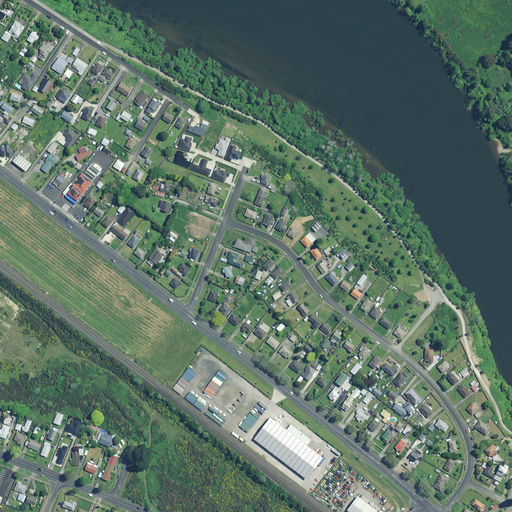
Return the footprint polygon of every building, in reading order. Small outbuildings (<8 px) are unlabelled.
[(25,26),(16,21),(8,32),(6,31),(1,39),(7,42),(11,36),(17,40),(25,26)] [(37,33),(33,30),(27,40),(32,43),(33,42),(35,43),(39,37),(36,35),(37,33)] [(43,54),(46,56),(50,52),(51,52),(54,47),(48,43),(46,45),(43,43),(38,50),(43,54)] [(28,50),(24,47),(19,54),(23,57),(28,50)] [(68,63),(59,57),(52,68),(61,74),(68,63)] [(88,65),(77,58),(72,66),(79,71),(78,73),(81,75),(88,65)] [(103,67),(97,63),(92,71),(98,75),(103,67)] [(73,72),(68,69),(64,75),(69,78),(73,72)] [(114,74),(106,69),(103,74),(111,79),(114,74)] [(21,88),(27,91),(28,90),(29,91),(39,76),(34,73),(31,77),(24,73),(18,82),(23,85),(21,88)] [(52,82),(45,78),(41,84),(42,84),(39,90),(44,93),(52,82)] [(132,90),(121,83),(117,89),(127,96),(132,90)] [(0,95),(1,96),(2,95),(4,96),(8,90),(4,87),(0,92),(0,95)] [(70,94),(62,89),(56,98),(58,99),(64,103),(70,94)] [(149,96),(143,90),(136,99),(134,102),(139,107),(149,96)] [(22,96),(12,93),(10,99),(19,103),(22,96)] [(71,101),(76,105),(78,102),(80,104),(84,99),(75,94),(71,101)] [(114,99),(109,95),(107,98),(111,100),(106,108),(112,111),(117,104),(113,101),(114,99)] [(157,101),(153,99),(148,106),(149,107),(146,112),(150,114),(152,111),(154,113),(161,103),(157,100),(157,101)] [(8,116),(14,108),(11,106),(10,107),(5,103),(1,107),(5,111),(4,113),(8,116)] [(44,111),(34,104),(31,110),(40,116),(44,111)] [(93,110),(87,107),(82,118),(88,121),(93,110)] [(65,111),(64,111),(61,116),(70,123),(74,117),(65,111)] [(131,116),(124,111),(121,115),(119,114),(116,119),(118,120),(120,117),(127,122),(131,116)] [(173,118),(166,113),(162,119),(170,124),(173,118)] [(0,127),(4,122),(8,125),(12,120),(5,115),(4,116),(1,114),(0,115),(0,127)] [(35,121),(25,116),(23,122),(32,126),(35,121)] [(107,119),(100,116),(96,125),(102,128),(107,119)] [(186,120),(181,117),(175,126),(181,129),(186,120)] [(147,124),(139,120),(135,126),(142,131),(147,124)] [(67,138),(66,140),(65,142),(62,139),(60,142),(69,149),(79,136),(68,128),(64,135),(67,138)] [(21,142),(14,136),(7,146),(14,151),(21,142)] [(137,141),(130,137),(125,146),(131,150),(137,141)] [(110,141),(104,138),(101,143),(107,146),(110,141)] [(224,142),(219,139),(214,148),(219,152),(220,150),(227,155),(232,147),(227,144),(229,142),(225,139),(224,142)] [(58,144),(54,141),(47,150),(51,153),(58,144)] [(209,148),(204,145),(197,156),(202,159),(209,148)] [(87,152),(84,146),(78,149),(81,154),(76,156),(78,161),(91,153),(90,151),(87,152)] [(152,151),(147,147),(142,155),(147,158),(152,151)] [(57,156),(52,152),(45,160),(47,162),(41,168),(46,173),(58,160),(55,158),(57,156)] [(32,164),(19,154),(16,159),(15,158),(12,161),(26,171),(32,164)] [(124,164),(118,160),(113,167),(120,171),(124,164)] [(66,195),(76,203),(99,171),(90,164),(66,195)] [(144,173),(138,170),(133,178),(139,181),(144,173)] [(60,186),(65,179),(69,174),(66,172),(65,174),(62,171),(59,174),(53,183),(57,186),(58,185),(60,186)] [(271,176),(262,173),(260,177),(263,178),(261,183),(267,185),(271,176)] [(164,198),(165,193),(169,194),(170,189),(174,190),(175,185),(165,183),(164,185),(161,184),(159,192),(159,191),(158,196),(164,198)] [(217,186),(211,183),(207,193),(213,195),(217,186)] [(269,191),(261,188),(259,192),(254,204),(262,207),(264,202),(263,202),(265,194),(267,195),(269,191)] [(96,201),(91,197),(85,205),(90,209),(96,201)] [(218,200),(210,197),(207,203),(216,206),(218,200)] [(170,203),(164,202),(163,205),(160,205),(160,207),(162,207),(162,211),(168,212),(170,203)] [(125,208),(121,205),(117,210),(122,214),(125,208)] [(104,212),(98,207),(94,212),(100,217),(104,212)] [(257,213),(246,209),(243,215),(254,219),(253,221),(257,223),(259,217),(258,216),(256,216),(257,213)] [(273,217),(262,212),(261,215),(266,217),(263,224),(269,226),(273,217)] [(113,220),(108,216),(102,223),(107,227),(113,220)] [(208,221),(201,218),(198,225),(205,227),(208,221)] [(287,221),(281,218),(276,228),(284,233),(286,228),(284,226),(287,221)] [(321,225),(317,221),(313,225),(317,230),(321,225)] [(128,235),(115,225),(111,230),(124,240),(128,235)] [(294,239),(299,232),(292,227),(287,235),(294,239)] [(178,236),(170,230),(167,234),(171,237),(172,235),(176,238),(178,236)] [(203,232),(196,230),(194,236),(200,239),(203,232)] [(316,240),(309,233),(301,241),(307,248),(316,240)] [(140,240),(134,236),(128,244),(134,248),(140,240)] [(244,242),(237,239),(234,247),(250,253),(251,251),(257,253),(258,248),(248,244),(248,245),(243,243),(244,242)] [(173,243),(169,248),(174,251),(177,247),(173,243)] [(198,250),(190,247),(189,251),(191,252),(189,258),(195,260),(198,250)] [(322,256),(316,247),(310,251),(316,260),(322,256)] [(146,254),(138,248),(134,253),(142,259),(146,254)] [(164,260),(162,259),(164,257),(163,256),(164,255),(162,253),(156,248),(149,258),(151,260),(148,263),(152,266),(154,263),(157,265),(158,262),(161,264),(164,260)] [(348,256),(343,250),(338,254),(343,260),(348,256)] [(239,255),(231,251),(228,258),(230,259),(228,262),(241,268),(243,263),(236,260),(239,255)] [(276,263),(271,258),(263,267),(268,271),(276,263)] [(327,264),(325,261),(317,266),(323,274),(328,270),(325,265),(327,264)] [(191,269),(182,263),(178,268),(180,269),(179,272),(186,276),(191,269)] [(233,277),(230,266),(224,268),(224,269),(223,270),(224,273),(225,272),(226,277),(229,276),(229,278),(233,277)] [(284,272),(280,267),(271,274),(276,280),(284,272)] [(339,281),(330,272),(325,277),(334,286),(339,281)] [(368,277),(364,274),(357,283),(361,286),(368,277)] [(245,279),(237,276),(235,282),(242,285),(245,279)] [(274,279),(270,276),(265,282),(269,285),(274,279)] [(181,283),(175,279),(171,284),(176,289),(181,283)] [(294,285),(290,280),(280,286),(283,292),(294,285)] [(351,286),(344,280),(340,286),(347,291),(351,286)] [(362,294),(355,289),(351,294),(358,300),(362,294)] [(217,292),(213,290),(209,300),(215,302),(219,294),(216,293),(217,292)] [(299,300),(294,292),(286,297),(288,300),(286,301),(290,307),(299,300)] [(373,303),(367,299),(360,308),(366,312),(373,303)] [(310,311),(302,304),(297,308),(302,313),(302,314),(305,317),(310,311)] [(230,309),(224,305),(220,310),(223,312),(221,314),(225,317),(230,309)] [(381,312),(375,307),(370,315),(376,319),(381,312)] [(241,320),(233,314),(228,320),(236,326),(241,320)] [(321,321),(313,314),(309,319),(314,323),(313,324),(316,326),(321,321)] [(393,324),(384,317),(380,323),(389,329),(393,324)] [(251,322),(248,320),(241,329),(244,332),(246,330),(249,333),(253,328),(249,325),(251,322)] [(285,326),(281,323),(276,329),(280,332),(285,326)] [(331,327),(325,323),(320,329),(321,329),(319,331),(322,333),(323,331),(328,335),(332,330),(329,329),(331,327)] [(262,339),(263,338),(265,339),(266,337),(264,336),(268,331),(260,325),(257,329),(256,328),(253,332),(262,339)] [(405,334),(398,328),(394,333),(401,339),(405,334)] [(342,333),(340,332),(339,334),(336,332),(330,339),(332,340),(331,341),(334,343),(335,342),(337,344),(343,337),(341,335),(342,333)] [(280,343),(271,337),(267,342),(275,349),(280,343)] [(330,344),(325,341),(322,346),(326,349),(330,344)] [(356,348),(347,341),(343,346),(352,353),(356,348)] [(312,350),(307,345),(303,348),(309,353),(312,350)] [(293,353),(283,346),(279,352),(289,360),(293,353)] [(364,347),(362,346),(359,350),(361,351),(358,355),(360,357),(359,358),(361,359),(362,358),(364,359),(370,351),(365,346),(364,347)] [(433,362),(433,348),(425,348),(425,361),(428,361),(428,362),(433,362)] [(381,360),(376,356),(369,365),(374,369),(381,360)] [(299,363),(295,360),(290,367),(298,373),(303,368),(298,364),(299,363)] [(446,360),(437,367),(443,373),(451,366),(446,360)] [(361,366),(357,363),(350,372),(355,375),(361,366)] [(392,368),(386,363),(382,368),(392,376),(398,369),(393,366),(392,368)] [(314,373),(308,369),(302,377),(303,378),(304,377),(308,381),(314,373)] [(452,374),(451,373),(448,375),(449,377),(448,378),(454,385),(459,381),(453,374),(452,374)] [(348,378),(342,374),(335,382),(341,387),(348,378)] [(404,380),(406,378),(401,374),(394,383),(396,384),(394,386),(397,387),(398,386),(399,387),(401,384),(404,386),(407,383),(404,380)] [(328,382),(321,377),(317,382),(324,388),(328,382)] [(470,394),(463,385),(458,389),(465,398),(470,394)] [(340,389),(336,386),(328,397),(332,400),(332,399),(334,401),(339,394),(337,393),(340,389)] [(352,392),(353,393),(351,395),(348,393),(347,395),(349,397),(341,407),(347,411),(353,402),(352,401),(355,398),(361,392),(356,387),(352,392)] [(421,400),(411,388),(405,393),(415,405),(421,400)] [(393,398),(395,400),(398,396),(391,390),(388,394),(393,398)] [(370,392),(363,401),(367,404),(374,396),(370,392)] [(477,406),(478,405),(474,402),(473,403),(472,403),(467,409),(472,414),(478,407),(477,406)] [(392,408),(402,415),(404,418),(406,415),(404,413),(406,410),(397,403),(392,408)] [(433,413),(425,404),(419,408),(428,418),(433,413)] [(357,418),(356,419),(359,422),(360,420),(363,422),(367,417),(364,413),(365,412),(362,408),(360,410),(359,408),(355,412),(357,414),(355,416),(357,418)] [(391,414),(384,409),(380,414),(385,417),(382,421),(387,424),(390,418),(389,417),(391,414)] [(64,415),(58,413),(54,423),(60,425),(64,415)] [(286,430),(271,418),(253,441),(306,481),(323,458),(307,446),(311,440),(291,424),(286,430)] [(370,428),(370,429),(373,432),(373,431),(374,431),(380,424),(377,422),(379,420),(376,418),(369,427),(370,428)] [(23,429),(23,431),(28,433),(32,421),(27,419),(24,427),(23,426),(22,429),(23,429)] [(449,426),(439,419),(435,425),(445,432),(449,426)] [(81,423),(75,421),(74,426),(68,424),(66,431),(77,435),(81,423)] [(491,428),(480,421),(475,428),(486,436),(491,428)] [(404,426),(400,422),(395,428),(399,432),(404,426)] [(10,427),(3,425),(1,430),(0,429),(0,436),(6,439),(10,427)] [(412,429),(408,426),(403,432),(406,435),(412,429)] [(393,432),(389,429),(382,437),(384,439),(383,440),(386,443),(392,436),(391,435),(393,432)] [(57,432),(51,430),(47,439),(53,441),(57,432)] [(100,433),(98,437),(95,436),(92,443),(98,445),(99,443),(110,447),(113,438),(115,439),(117,435),(110,432),(109,435),(105,434),(105,435),(100,433)] [(21,434),(17,433),(14,440),(18,442),(17,444),(22,445),(25,437),(20,436),(21,434)] [(407,444),(401,440),(394,448),(398,452),(399,451),(401,452),(407,444)] [(457,451),(455,440),(449,442),(450,449),(449,449),(450,453),(457,451)] [(30,441),(30,442),(27,441),(25,445),(28,446),(28,447),(39,451),(41,445),(30,441)] [(51,446),(46,444),(46,443),(45,442),(44,444),(43,445),(44,446),(41,455),(47,457),(51,446)] [(492,458),(495,461),(502,462),(502,458),(501,458),(497,454),(498,453),(496,451),(500,449),(496,444),(493,446),(492,444),(485,450),(490,457),(491,455),(493,458),(492,458)] [(68,447),(64,445),(63,448),(60,447),(57,456),(59,457),(56,463),(61,464),(68,447)] [(83,456),(83,449),(79,449),(79,453),(73,453),(73,465),(79,465),(79,461),(82,461),(82,456),(83,456)] [(418,453),(414,450),(408,458),(414,463),(419,456),(417,454),(418,453)] [(117,457),(112,455),(102,479),(108,481),(118,458),(117,457)] [(455,462),(450,459),(444,468),(450,472),(455,462)] [(98,466),(88,462),(85,470),(95,474),(98,466)] [(488,464),(484,462),(482,467),(486,469),(483,474),(493,479),(495,476),(491,474),(494,468),(487,465),(488,464)] [(505,473),(507,470),(509,466),(505,464),(503,467),(499,465),(497,470),(498,471),(496,474),(502,477),(505,473)] [(448,479),(441,474),(434,487),(441,491),(448,479)] [(22,483),(18,481),(15,490),(24,494),(27,487),(21,484),(22,483)] [(26,496),(20,493),(18,497),(16,496),(15,498),(23,502),(26,496)] [(37,498),(28,495),(26,502),(32,504),(31,506),(34,507),(37,498)] [(356,496),(345,511),(377,511),(378,511),(356,496)] [(481,511),(485,506),(479,502),(480,500),(476,498),(472,504),(478,509),(477,510),(481,511)] [(72,504),(65,501),(63,507),(74,511),(77,503),(73,501),(72,504)]
